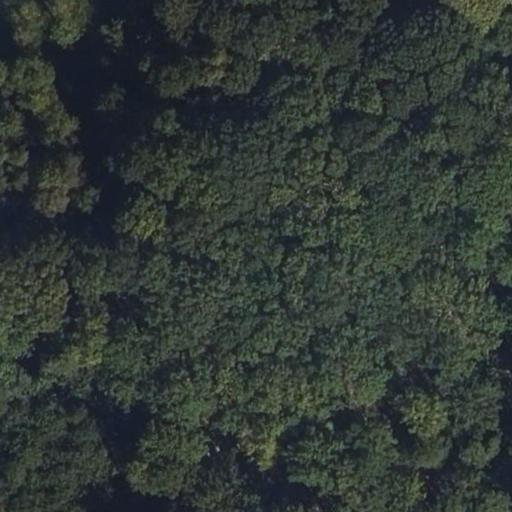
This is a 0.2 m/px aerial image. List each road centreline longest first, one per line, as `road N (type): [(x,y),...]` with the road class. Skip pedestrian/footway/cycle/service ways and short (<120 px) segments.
road 1 (track): [(182,0),(245,511)]
road 2 (track): [(99,511),(511,265)]
